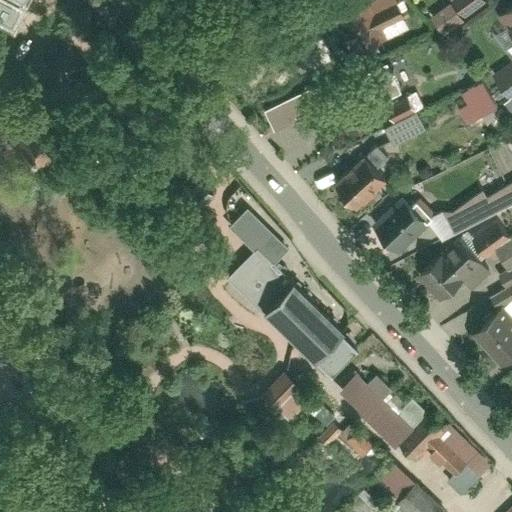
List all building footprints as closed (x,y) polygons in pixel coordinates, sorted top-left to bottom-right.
[(395,0),(372,10),(368,0),(357,0),(336,9),(356,55),(386,43),(380,30),(405,19),(397,0),(395,0)] [(511,1),(498,12),(511,30),(511,1)] [(332,80),(268,107),(283,143),(348,117),(332,80)] [(465,89),(479,114),(484,112),(489,120),(501,113),(482,80),(465,89)] [(369,87),(354,93),(366,123),(381,116),(369,87)] [(64,98),(25,90),(13,154),(52,162),(64,98)] [(420,109),(387,126),(396,144),(429,128),(420,109)] [(392,179),(366,152),(333,181),(359,209),(392,179)] [(177,173),(170,165),(156,179),(163,186),(177,173)] [(213,194),(198,180),(181,199),(196,213),(213,194)] [(442,235),(511,204),(511,180),(488,191),(488,190),(432,214),(442,235)] [(254,249),(227,276),(329,375),(358,346),(272,263),(288,247),(284,243),(290,238),(241,185),(230,197),(227,202),(226,207),(226,211),(227,216),(232,223),(229,226),(254,249)] [(429,222),(406,197),(374,226),(397,251),(429,222)] [(471,234),(483,256),(499,248),(510,267),(511,265),(511,227),(506,215),(471,234)] [(488,266),(459,234),(421,268),(447,297),(466,280),(469,284),(488,266)] [(511,310),(505,304),(475,331),(505,364),(511,357),(511,310)] [(366,380),(356,370),(337,390),(397,448),(401,444),(416,458),(427,447),(455,476),(450,481),(463,494),(494,463),(450,420),(442,428),(415,401),(401,415),(384,398),(393,388),(376,370),(366,380)] [(309,396),(283,371),(261,395),(287,420),(296,410),(309,396)] [(374,445),(348,424),(343,431),(336,425),(323,442),(332,450),(339,442),(362,461),(374,445)] [(253,474),(211,443),(190,471),(232,502),(253,474)] [(129,449),(110,461),(122,480),(129,490),(148,478),(129,449)] [(446,511),(447,511),(396,463),(375,485),(403,511),(446,511)] [(389,511),(365,488),(341,511),(389,511)] [(61,492),(50,496),(54,508),(66,503),(61,492)]
